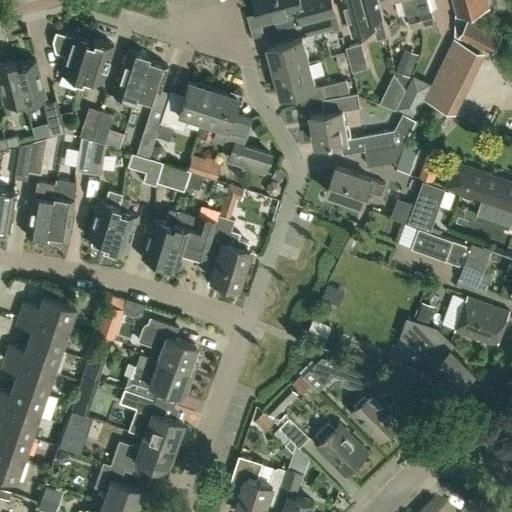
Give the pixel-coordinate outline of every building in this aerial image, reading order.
[(332,0),(256,0),(261,20),(297,11),(300,23),(306,22),(336,14),(332,0)] [(344,0),(352,31),(373,26),(376,38),(386,35),(377,0),(344,0)] [(416,0),(402,0),(406,13),(409,12),(412,26),(423,23),(419,8),(416,0)] [(429,0),(416,0),(419,8),(423,23),(435,20),(429,0)] [(456,0),(460,11),(488,4),(486,0),(456,0)] [(340,29),(336,14),(306,22),(309,34),(333,28),(337,30),(340,29)] [(501,33),(471,17),(462,33),(492,49),(501,33)] [(80,78),(81,75),(92,40),(72,34),(72,36),(55,30),(53,39),(55,50),(66,54),(60,72),(80,78)] [(93,36),(92,40),(81,75),(101,82),(113,43),(93,36)] [(275,70),(310,60),(304,36),(268,45),(275,70)] [(431,96),(452,106),(479,51),(457,41),(431,96)] [(366,65),(360,42),(345,46),(351,69),(366,65)] [(134,101),(135,96),(148,57),(149,54),(128,48),(113,95),(134,101)] [(410,76),(419,53),(405,48),(396,71),(410,76)] [(158,94),(168,64),(148,57),(135,96),(152,101),(136,153),(148,156),(160,121),(167,97),(158,94)] [(15,63),(24,99),(25,102),(45,97),(35,58),(15,63)] [(24,99),(15,63),(14,60),(0,63),(0,89),(4,104),(24,99)] [(282,96),(317,86),(310,60),(275,70),(282,96)] [(202,120),(212,87),(188,79),(181,101),(167,97),(160,121),(182,128),(186,115),(202,120)] [(323,85),(326,96),(350,90),(347,79),(323,85)] [(416,116),(427,94),(410,86),(399,108),(416,116)] [(217,125),(213,137),(232,144),(228,157),(264,168),(269,151),(240,142),(249,114),(232,108),(237,95),(212,87),(202,120),(217,125)] [(311,113),(317,143),(348,137),(343,109),(361,106),(359,91),(322,97),(324,111),(311,113)] [(43,102),(50,135),(63,132),(55,99),(43,102)] [(81,135),(91,138),(100,109),(88,105),(79,135),(81,135)] [(91,138),(93,139),(104,142),(113,113),(100,109),(91,138)] [(363,134),(366,149),(403,142),(401,128),(400,128),(363,134)] [(4,135),(7,146),(20,143),(17,131),(4,135)] [(93,139),(91,138),(81,135),(75,170),(87,172),(93,139)] [(46,136),(32,140),(27,171),(40,173),(46,136)] [(106,143),(104,142),(93,139),(87,172),(101,174),(106,143)] [(26,179),(27,171),(32,140),(20,144),(14,177),(26,179)] [(395,161),(405,142),(403,142),(366,149),(365,149),(368,165),(395,161)] [(105,168),(124,171),(128,148),(109,145),(105,168)] [(124,175),(143,181),(154,184),(162,161),(150,157),(150,158),(131,152),(124,175)] [(441,158),(426,153),(418,175),(433,181),(441,158)] [(511,178),(456,159),(447,184),(511,206),(511,178)] [(168,164),(164,181),(186,185),(190,168),(168,164)] [(381,193),(385,182),(337,164),(327,191),(363,204),(369,188),(381,193)] [(67,237),(75,187),(75,181),(55,178),(54,183),(47,233),(67,237)] [(46,237),(47,233),(54,183),(37,180),(34,195),(32,195),(25,233),(46,237)] [(425,181),(411,219),(431,227),(445,188),(425,181)] [(243,193),(230,188),(220,212),(234,217),(243,193)] [(0,228),(9,230),(16,192),(0,189),(0,228)] [(91,244),(103,248),(102,252),(103,252),(105,245),(117,207),(121,196),(122,193),(107,189),(104,200),(98,198),(86,236),(90,237),(91,244)] [(121,196),(117,207),(105,245),(103,252),(114,256),(118,250),(125,252),(137,214),(126,210),(130,199),(121,196)] [(511,229),(511,208),(484,199),(477,218),(511,229)] [(161,262),(161,259),(172,224),(173,221),(174,221),(178,210),(168,207),(166,213),(167,213),(165,222),(152,218),(141,256),(161,262)] [(207,248),(207,246),(216,219),(196,213),(195,216),(178,210),(174,221),(173,221),(172,224),(161,259),(181,265),(185,252),(203,258),(207,248)] [(216,219),(207,246),(207,248),(217,251),(209,277),(236,285),(248,248),(246,247),(248,241),(237,237),(239,231),(230,228),(233,218),(218,213),(216,219)] [(460,263),(468,243),(419,226),(412,246),(460,263)] [(487,249),(472,244),(459,280),(474,285),(487,249)] [(328,290),(326,304),(346,306),(348,293),(328,290)] [(125,297),(109,292),(100,320),(116,325),(125,297)] [(67,327),(75,305),(42,294),(38,305),(24,300),(20,311),(67,327)] [(498,344),(511,309),(468,294),(456,328),(498,344)] [(31,328),(27,338),(60,349),(67,327),(20,311),(16,323),(31,328)] [(149,315),(145,326),(142,325),(138,339),(160,346),(156,358),(187,369),(196,344),(175,337),(179,325),(149,315)] [(413,318),(406,338),(421,343),(418,351),(433,366),(433,365),(457,390),(474,373),(451,350),(456,345),(445,334),(437,326),(413,318)] [(331,344),(337,328),(317,319),(310,335),(331,344)] [(9,343),(5,354),(53,370),(60,349),(27,338),(24,348),(9,343)] [(16,371),(13,380),(45,392),(53,370),(5,354),(2,366),(16,371)] [(323,355),(303,375),(319,390),(334,375),(335,375),(343,378),(363,386),(368,372),(323,355)] [(123,387),(142,394),(142,393),(153,397),(157,386),(184,395),(193,371),(187,369),(156,358),(152,369),(139,365),(135,378),(128,375),(123,387)] [(390,358),(385,370),(423,385),(428,372),(390,358)] [(45,392),(13,380),(9,390),(0,387),(0,400),(38,413),(45,392)] [(164,401),(153,397),(142,393),(142,394),(123,387),(118,402),(135,407),(127,429),(142,434),(173,445),(182,419),(160,412),(164,401)] [(368,394),(352,411),(381,440),(403,417),(376,391),(374,388),(368,394)] [(0,413),(2,414),(0,418),(0,424),(31,435),(38,413),(0,400),(0,413)] [(300,446),(310,436),(290,416),(280,426),(300,446)] [(317,445),(346,474),(349,470),(354,472),(361,466),(359,461),(369,451),(340,422),(335,427),(329,421),(316,434),(322,440),(317,445)] [(0,448),(23,457),(31,435),(0,424),(0,448)] [(84,438),(63,430),(58,445),(79,452),(84,438)] [(164,469),(173,445),(142,434),(138,446),(117,439),(109,463),(125,468),(139,473),(143,462),(164,469)] [(0,473),(10,477),(16,479),(23,457),(0,448),(0,473)] [(241,511),(263,511),(273,484),(257,479),(263,461),(239,453),(229,481),(243,486),(235,510),(241,511)] [(106,489),(102,501),(131,511),(132,511),(142,487),(120,480),(125,468),(109,463),(102,460),(93,485),(106,489)] [(309,511),(313,501),(294,494),(301,472),(287,467),(280,490),(289,493),(282,511),(309,511)] [(10,477),(0,473),(0,486),(1,487),(6,489),(10,477)] [(21,495),(41,499),(43,486),(24,482),(21,495)] [(0,488),(1,487),(0,486),(0,496),(9,499),(12,492),(0,488)] [(55,505),(57,490),(44,489),(42,503),(55,505)] [(497,511),(472,499),(465,511),(445,511),(437,503),(428,511),(497,511)] [(131,511),(102,501),(98,511),(96,511),(86,508),(84,511),(131,511)]
